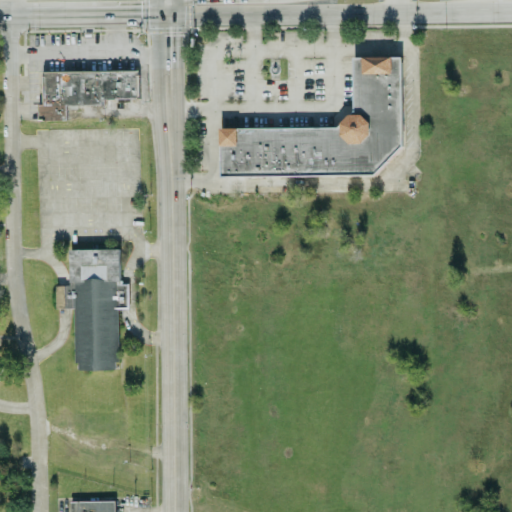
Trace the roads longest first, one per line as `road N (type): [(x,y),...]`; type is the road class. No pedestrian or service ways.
road 1 (residential): [(12,0),(15,276),(36,405),(38,511)]
road 2 (tertiary): [(167,17),(175,511)]
road 3 (secondary): [(167,17),(511,12)]
road 4 (secondary): [(0,18),(167,17)]
